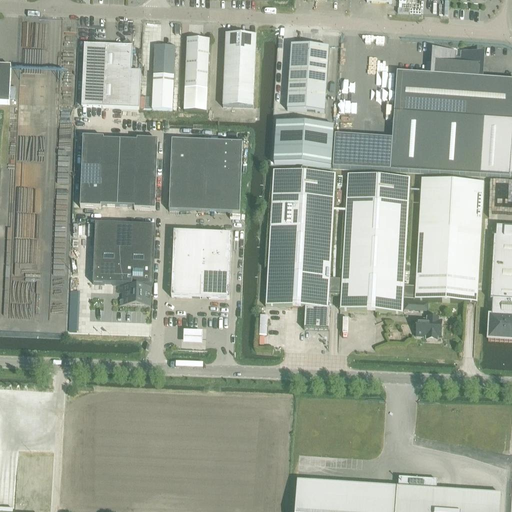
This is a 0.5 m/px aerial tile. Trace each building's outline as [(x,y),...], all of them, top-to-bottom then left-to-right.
[(223,109),(253,110),(256,38),(226,37),(223,109)] [(119,48),(84,47),(81,109),(139,111),(141,74),(131,73),(132,48),(127,41),(119,48)] [(184,113),(206,114),(209,42),(187,41),(184,113)] [(300,47),(291,46),(287,111),(324,114),(329,49),(301,47),(301,45),(300,47)] [(152,112),(172,113),(175,49),(155,48),(152,112)] [(432,77),(397,74),(390,173),(510,180),(510,173),(511,173),(511,82),(482,80),(483,58),(480,55),(461,54),(461,61),(455,61),(455,54),(437,52),(433,55),(432,77)] [(0,106),(10,107),(11,69),(0,68),(0,106)] [(352,114),(358,115),(358,112),(353,111),(354,107),(348,106),(347,113),(342,112),(340,122),(351,123),(352,114)] [(331,170),(334,127),(276,123),(274,167),(331,170)] [(134,211),(155,212),(158,142),(137,141),(137,143),(104,142),(104,140),(83,139),(80,209),(101,210),(101,208),(134,209),(134,211)] [(242,145),(172,142),(169,213),(239,216),(242,145)] [(330,270),(329,270),(334,177),(275,174),(270,267),(268,267),(266,308),(306,310),(328,312),(329,295),(330,279),(330,270)] [(405,273),(404,273),(409,181),(348,178),(343,270),(342,270),(342,280),(330,279),(329,295),(341,296),(340,311),(403,314),(403,299),(404,282),(405,273)] [(404,288),(403,299),(415,300),(415,302),(477,305),(484,185),(421,182),(415,289),(404,288)] [(499,208),(507,207),(506,196),(498,196),(499,208)] [(74,223),(74,236),(84,236),(83,222),(74,223)] [(95,225),(93,285),(120,286),(122,287),(120,287),(120,294),(124,294),(124,300),(119,300),(119,307),(150,308),(151,289),(150,289),(150,288),(153,288),(156,228),(95,225)] [(488,342),(511,343),(511,229),(496,229),(496,239),(494,238),(490,301),(492,302),(491,318),(489,317),(488,342)] [(171,298),(229,301),(232,236),(174,234),(171,298)] [(412,312),(412,303),(405,303),(404,312),(412,312)] [(329,333),(331,312),(328,312),(306,310),(305,331),(329,333)] [(427,321),(417,321),(417,326),(415,326),(414,327),(414,332),(415,333),(416,333),(416,338),(426,339),(426,341),(437,342),(437,340),(441,340),(442,322),(438,322),(438,319),(427,319),(427,321)] [(203,333),(184,333),(184,346),(203,347),(203,333)] [(499,511),(501,496),(436,492),(437,482),(399,479),(398,489),(355,487),(355,482),(310,479),(309,484),(297,483),(295,511),(499,511)]
